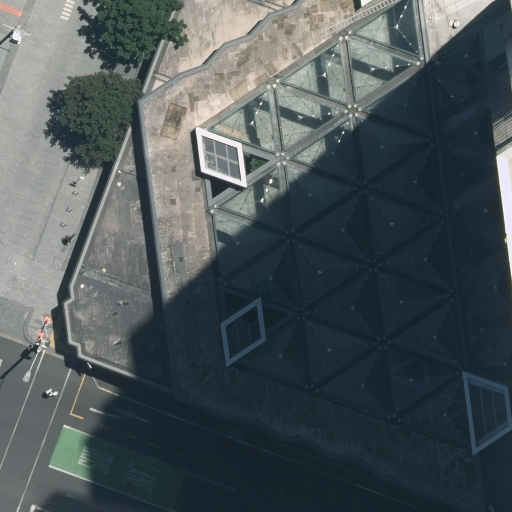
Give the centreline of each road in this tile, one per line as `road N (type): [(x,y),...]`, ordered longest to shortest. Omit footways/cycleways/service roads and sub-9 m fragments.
road 1 (residential): [(0,275),(100,0)]
road 2 (secondary): [(0,466),(121,511)]
